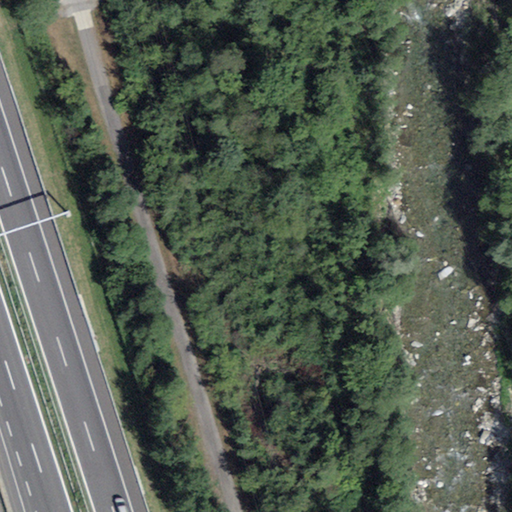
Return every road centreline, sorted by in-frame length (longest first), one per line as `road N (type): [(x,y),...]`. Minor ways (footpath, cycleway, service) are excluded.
road 1 (track): [(79,0),(250,511)]
road 2 (motorway): [(111,511),(0,171)]
road 3 (motorway): [(0,351),(52,511)]
